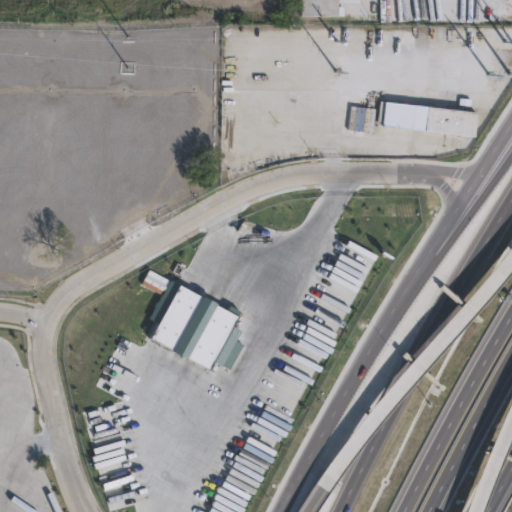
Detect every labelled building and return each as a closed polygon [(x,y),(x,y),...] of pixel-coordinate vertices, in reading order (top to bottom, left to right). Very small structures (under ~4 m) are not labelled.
[(335,0),(335,14),(298,13),(298,0),(335,0)] [(468,90),(466,108),(465,133),(371,123),(373,98),(451,106),(453,89),(468,90)] [(368,106),(365,130),(341,127),(344,102),(368,106)] [(320,333),(337,342),(340,336),(343,303),(352,285),(357,285),(367,291),(391,245),(359,229),(324,298),(320,333)] [(393,314),(407,321),(438,262),(424,255),(393,314)]
